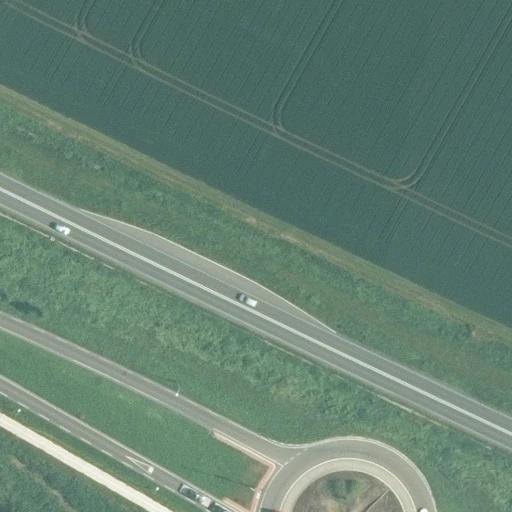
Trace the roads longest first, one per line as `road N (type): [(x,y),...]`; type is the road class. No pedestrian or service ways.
road 1 (trunk): [(511,434),(0,187)]
road 2 (secondary): [(296,465),(0,321)]
road 3 (secondary): [(0,386),(219,511)]
road 4 (secondary): [(427,511),(402,468),(369,450),(331,449),(296,465)]
